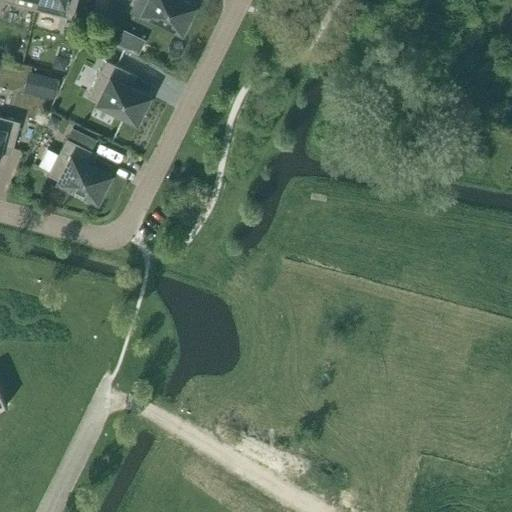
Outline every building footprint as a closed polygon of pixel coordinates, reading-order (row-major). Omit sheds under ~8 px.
[(0,0),(36,9),(38,0),(0,0)] [(38,0),(36,9),(74,18),(78,0),(38,0)] [(96,0),(94,9),(108,12),(110,0),(96,0)] [(135,0),(131,11),(141,16),(144,11),(182,30),(195,5),(185,0),(135,0)] [(65,70),(68,57),(56,54),(53,67),(65,70)] [(106,59),(103,65),(88,95),(137,120),(150,95),(125,83),(131,71),(106,59)] [(41,74),(36,94),(53,98),(58,77),(41,74)] [(21,121),(0,114),(0,146),(1,144),(14,147),(21,121)] [(61,119),(51,115),(46,125),(56,130),(61,119)] [(67,137),(49,174),(98,199),(110,174),(86,161),(92,150),(67,137)] [(0,409),(8,405),(0,386),(0,409)]
